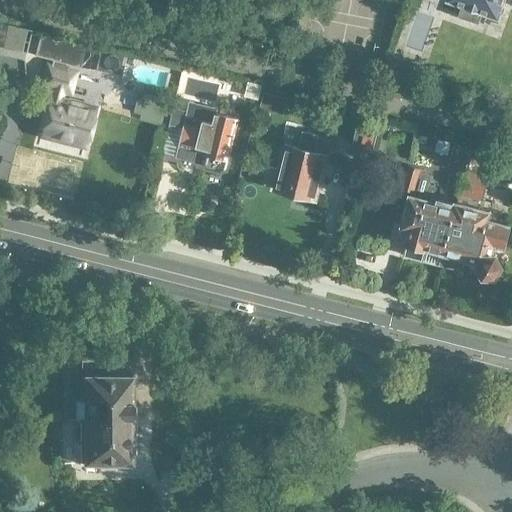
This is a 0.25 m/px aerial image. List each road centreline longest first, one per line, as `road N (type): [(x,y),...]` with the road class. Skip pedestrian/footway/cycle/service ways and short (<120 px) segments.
road 1 (primary): [(511,366),(0,236)]
road 2 (unknown): [(24,0),(511,123)]
road 3 (residential): [(258,511),(388,469),(511,470)]
